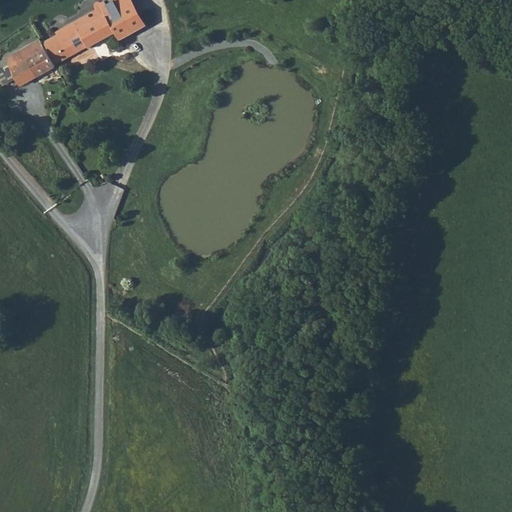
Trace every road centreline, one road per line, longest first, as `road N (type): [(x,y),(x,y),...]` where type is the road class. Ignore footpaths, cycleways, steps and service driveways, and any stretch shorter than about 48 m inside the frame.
road 1 (unclassified): [(99,267),(101,477),(89,511)]
road 2 (unclassified): [(99,267),(0,147)]
